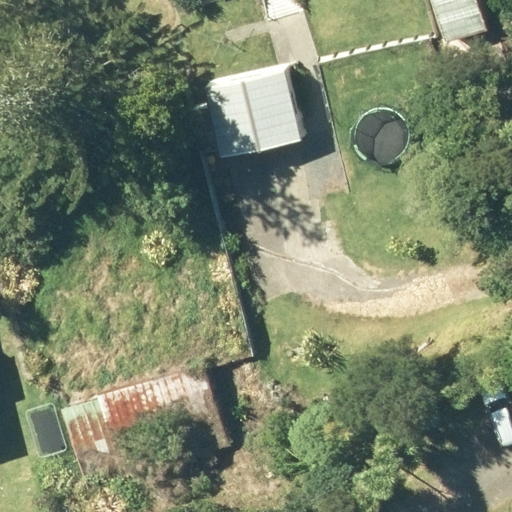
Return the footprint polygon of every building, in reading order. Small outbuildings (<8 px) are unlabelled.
[(445,0),(455,34),(503,21),(497,0),(445,0)] [(216,77),(230,150),(313,132),(300,60),(216,77)] [(344,206),(355,261),(432,245),(419,190),(344,206)] [(293,360),(301,393),(358,381),(351,347),(293,360)] [(75,395),(91,468),(131,460),(132,464),(240,441),(219,355),(110,380),(112,387),(75,395)]
